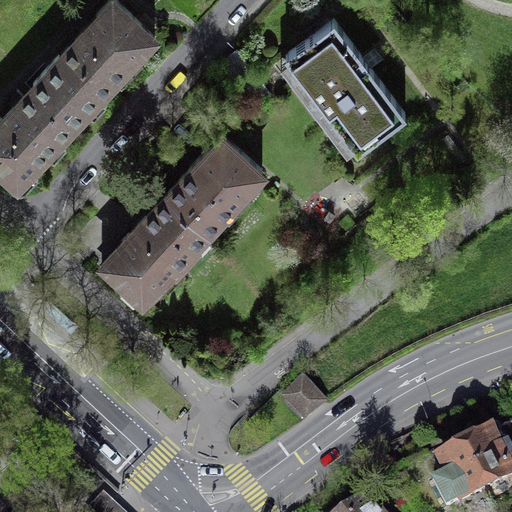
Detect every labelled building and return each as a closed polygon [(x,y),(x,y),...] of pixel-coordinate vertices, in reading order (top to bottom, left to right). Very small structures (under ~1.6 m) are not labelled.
[(59,53),(58,54),(101,93),(115,77),(114,76),(139,49),(140,50),(154,35),(116,0),(108,0),(96,13),(98,15),(86,28),(61,55),(59,53)] [(334,17),(286,54),(357,149),(405,113),(371,67),(384,57),(379,51),(375,45),(362,54),(334,17)] [(101,93),(58,54),(33,81),(35,83),(18,101),(2,118),(0,117),(0,116),(0,166),(17,183),(32,167),(33,169),(48,153),(47,151),(101,93)] [(236,56),(218,70),(249,111),(258,104),(267,97),(236,56)] [(184,171),(166,191),(207,228),(263,168),(222,131),(184,171)] [(194,242),(207,228),(166,191),(158,200),(134,226),(110,252),(102,260),(143,298),(172,266),(175,269),(198,245),(194,242)] [(303,380),(285,397),(297,408),(306,418),(323,401),(303,380)] [(490,430),(465,443),(487,486),(511,473),(506,463),(511,459),(511,450),(500,426),(495,428),(490,431),(490,430)] [(487,486),(465,443),(447,452),(440,456),(448,472),(435,479),(448,505),(462,498),(487,486)] [(102,494),(85,511),(121,511),(114,505),(102,494)] [(378,511),(377,511),(365,496),(343,511),(342,511),(378,511)]
